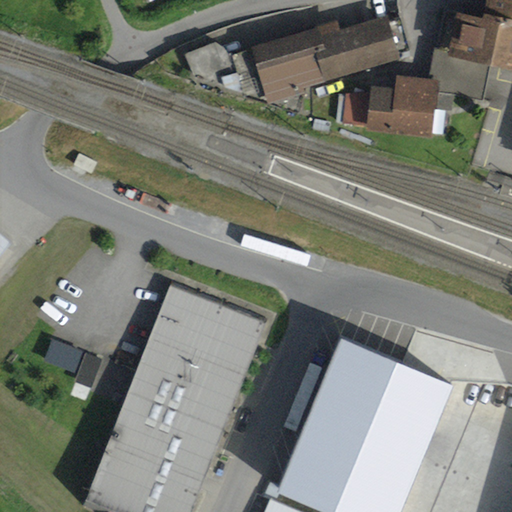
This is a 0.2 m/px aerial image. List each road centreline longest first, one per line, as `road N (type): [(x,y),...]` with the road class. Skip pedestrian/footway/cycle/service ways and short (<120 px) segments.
road 1 (residential): [(511,341),(89,209),(9,167)]
road 2 (residential): [(133,47),(43,113),(9,167)]
road 3 (residential): [(286,0),(202,18),(133,47)]
